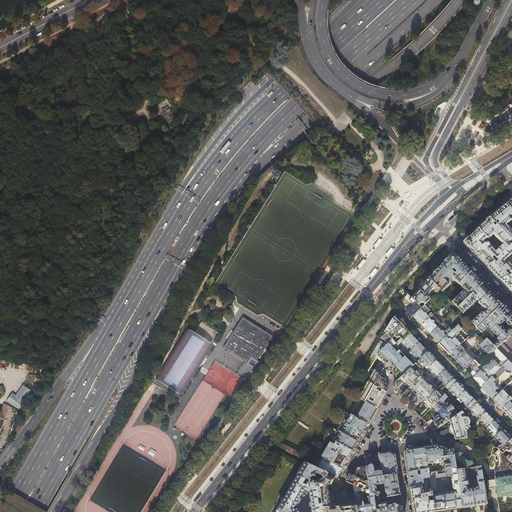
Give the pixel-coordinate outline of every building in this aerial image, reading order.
[(154,111),(165,102),(166,103),(168,101),(165,98),(152,109),(154,111)] [(173,114),(167,106),(163,109),(169,117),(173,114)] [(511,198),(503,206),(511,215),(511,198)] [(511,219),(511,218),(511,215),(503,206),(497,211),(489,217),(511,240),(511,239),(511,230),(507,224),(511,220),(511,219)] [(481,225),(478,228),(488,239),(489,240),(493,235),(502,245),(498,249),(502,254),(511,244),(511,240),(489,217),(487,220),(481,225)] [(484,242),(488,239),(478,228),(471,234),(464,242),(464,243),(468,248),(477,256),(488,267),(502,254),(498,249),(496,251),(488,244),(487,243),(486,243),(486,244),(484,242)] [(511,244),(502,254),(488,267),(495,275),(501,281),(511,270),(511,265),(511,264),(509,263),(508,263),(507,264),(505,261),(511,254),(511,244)] [(440,265),(429,278),(440,290),(443,292),(451,284),(450,277),(451,277),(458,284),(471,272),(463,263),(458,258),(454,254),(451,254),(440,265)] [(511,270),(501,281),(508,288),(511,292),(511,270)] [(477,278),(471,272),(458,284),(464,290),(463,292),(462,291),(451,301),(458,308),(482,283),(477,278)] [(440,290),(429,278),(412,298),(422,308),(429,300),(429,299),(428,298),(427,296),(432,290),(433,290),(435,291),(434,292),(436,294),(440,290)] [(487,288),(482,283),(458,308),(463,314),(476,302),(477,302),(478,304),(490,292),(487,288)] [(444,294),(443,292),(440,290),(436,294),(429,300),(422,308),(413,317),(417,321),(421,326),(429,318),(445,303),(449,299),(448,298),(446,296),(444,294)] [(490,292),(478,304),(483,308),(484,309),(485,310),(485,311),(483,313),(483,312),(481,312),(471,322),(477,328),(491,315),(493,313),(502,304),(496,298),(490,292)] [(413,317),(422,308),(412,298),(408,293),(405,298),(413,306),(405,314),(410,319),(413,317)] [(451,301),(449,299),(445,303),(447,306),(450,309),(451,309),(453,312),(458,308),(451,301)] [(398,306),(404,313),(407,310),(401,304),(398,306)] [(511,313),(502,304),(493,313),(497,317),(495,319),(491,315),(477,328),(477,329),(482,333),(488,327),(498,338),(497,339),(497,340),(492,345),(496,349),(502,343),(510,336),(511,333),(511,313)] [(384,331),(386,333),(387,334),(400,322),(397,319),(394,316),(384,331)] [(257,360),(258,359),(273,336),(261,328),(243,317),(234,331),(223,347),(245,361),(247,362),(251,356),(257,360)] [(432,321),(429,318),(421,326),(426,330),(430,335),(438,327),(434,323),(434,322),(433,320),(432,320),(432,321)] [(406,329),(400,322),(387,334),(391,338),(395,334),(396,335),(395,335),(395,336),(395,337),(396,338),(397,338),(398,338),(399,337),(400,337),(402,340),(403,340),(410,333),(406,329)] [(443,322),(438,327),(430,335),(434,339),(438,343),(452,330),(443,322)] [(477,328),(471,322),(469,324),(470,325),(470,326),(469,327),(470,328),(471,329),(472,329),(473,329),(475,330),(477,329),(477,328)] [(458,325),(452,330),(438,343),(444,349),(447,352),(450,355),(461,344),(465,340),(459,334),(460,333),(459,332),(462,329),(458,325)] [(193,334),(186,330),(173,351),(156,378),(157,379),(182,394),(212,346),(211,346),(209,344),(193,334)] [(391,338),(387,334),(386,333),(382,337),(387,343),(379,351),(386,357),(389,361),(390,360),(395,365),(403,358),(399,353),(400,351),(398,349),(400,347),(391,338)] [(415,338),(410,333),(403,340),(402,341),(405,344),(405,345),(405,346),(407,348),(408,348),(409,347),(411,350),(419,342),(415,338)] [(492,353),(496,349),(492,345),(487,339),(484,342),(480,346),(489,356),(492,353)] [(423,347),(419,342),(411,350),(407,354),(411,359),(414,362),(419,358),(420,359),(428,351),(423,347)] [(511,353),(502,343),(496,349),(508,361),(511,365),(511,353)] [(466,348),(461,344),(450,355),(454,359),(464,369),(470,375),(477,367),(479,365),(465,350),(466,348)] [(407,354),(400,347),(398,349),(400,351),(399,353),(403,358),(405,356),(407,354)] [(508,361),(496,349),(492,353),(499,361),(497,363),(494,360),(492,361),(491,359),(480,370),(477,367),(470,375),(472,378),(476,382),(481,387),(501,368),(501,367),(502,367),(508,361)] [(432,356),(428,351),(420,359),(415,363),(422,370),(424,367),(427,369),(429,368),(437,360),(432,356)] [(246,364),(254,369),(259,361),(257,360),(251,356),(247,362),(246,364)] [(405,356),(403,358),(395,365),(394,366),(397,369),(403,375),(415,363),(414,362),(411,359),(409,361),(405,356)] [(441,365),(437,360),(429,368),(427,370),(435,379),(437,377),(445,369),(441,365)] [(511,365),(508,361),(502,367),(507,372),(510,372),(511,374),(511,365)] [(426,375),(422,370),(415,363),(403,375),(399,378),(402,380),(404,383),(406,382),(409,385),(413,389),(426,375)] [(386,388),(384,369),(377,365),(367,382),(387,392),(386,388)] [(504,371),(501,368),(481,387),(486,393),(492,399),(498,394),(495,391),(498,388),(496,386),(496,384),(493,382),(504,371)] [(450,374),(445,369),(437,377),(439,379),(439,380),(439,381),(440,382),(441,382),(442,383),(438,387),(442,391),(446,387),(454,378),(450,374)] [(438,387),(426,375),(413,389),(418,395),(420,396),(425,401),(438,387)] [(461,385),(454,378),(446,387),(447,389),(448,389),(449,390),(450,390),(452,393),(452,394),(454,396),(455,396),(455,395),(458,398),(466,390),(461,385)] [(387,392),(367,382),(358,398),(364,401),(378,409),(383,400),(387,392)] [(10,392),(6,400),(18,407),(29,388),(21,384),(14,394),(10,392)] [(445,394),(442,391),(438,387),(425,401),(428,404),(431,408),(445,394)] [(503,389),(498,394),(492,399),(499,406),(505,413),(511,406),(511,399),(511,400),(511,399),(511,398),(510,395),(509,396),(503,389)] [(472,397),(466,390),(458,398),(457,399),(462,404),(463,404),(463,403),(469,410),(477,402),(472,397)] [(405,398),(413,402),(416,397),(407,393),(405,398)] [(448,397),(445,394),(431,408),(436,414),(434,415),(434,418),(436,420),(434,421),(438,428),(450,420),(454,417),(451,413),(454,410),(450,405),(449,406),(446,404),(444,404),(443,403),(444,401),(448,397)] [(374,416),(378,409),(364,401),(356,417),(367,424),(369,425),(374,416)] [(482,407),(477,402),(469,410),(472,413),(472,414),(473,416),(474,416),(475,416),(478,419),(486,411),(482,407)] [(10,409),(11,407),(3,403),(0,411),(0,430),(5,420),(4,419),(8,408),(10,409)] [(474,424),(471,427),(471,428),(474,431),(477,427),(482,433),(494,420),(490,416),(486,411),(478,419),(474,424)] [(462,412),(454,417),(450,420),(451,425),(451,426),(450,427),(449,429),(449,430),(450,431),(450,433),(451,434),(453,434),(454,435),(456,439),(468,438),(467,432),(471,428),(471,427),(469,425),(470,425),(470,423),(470,422),(470,421),(469,420),(469,419),(468,418),(468,419),(467,418),(466,418),(464,418),(462,418),(460,416),(464,414),(462,412)] [(344,419),(343,422),(362,433),(364,429),(367,424),(356,417),(350,414),(347,420),(344,419)] [(499,425),(494,420),(482,433),(488,439),(491,435),(494,438),(503,429),(499,425)] [(340,424),(337,431),(340,432),(357,442),(360,437),(362,433),(343,422),(341,421),(339,423),(340,424)] [(335,435),(337,431),(329,426),(324,435),(329,438),(332,433),(335,435)] [(508,434),(503,429),(494,438),(491,442),(499,450),(499,451),(511,438),(508,434)] [(340,432),(335,441),(352,451),(355,446),(357,442),(340,432)] [(510,455),(507,458),(508,460),(511,455),(511,438),(499,451),(505,457),(508,453),(510,455)] [(326,448),(327,448),(348,460),(349,457),(351,453),(352,451),(335,441),(331,439),(330,442),(330,441),(326,448)] [(433,445),(425,447),(427,463),(435,462),(435,464),(439,463),(439,462),(442,461),(442,463),(443,463),(443,461),(449,460),(449,462),(444,463),(445,470),(429,472),(430,478),(430,479),(436,478),(451,476),(457,475),(457,471),(455,471),(455,472),(453,473),(452,470),(456,469),(454,453),(453,449),(447,450),(446,447),(437,445),(433,445)] [(428,465),(427,463),(425,447),(415,448),(407,449),(404,453),(407,472),(417,471),(420,470),(428,469),(428,468),(427,468),(426,467),(425,466),(428,465)] [(151,448),(148,453),(153,457),(156,452),(151,448)] [(327,448),(321,457),(343,469),(345,464),(348,460),(327,448)] [(511,463),(508,460),(507,458),(505,457),(499,451),(499,450),(495,453),(496,454),(496,455),(498,458),(499,462),(498,466),(495,470),(496,471),(495,472),(496,477),(495,477),(495,480),(488,481),(489,489),(497,488),(498,497),(502,496),(510,495),(511,497),(511,463)] [(395,458),(394,455),(390,452),(379,454),(380,462),(373,463),(372,457),(365,458),(366,467),(368,479),(397,474),(397,468),(395,458)] [(462,452),(454,453),(456,469),(456,470),(465,469),(475,467),(473,459),(468,460),(463,456),(462,452)] [(321,457),(315,467),(328,473),(335,476),(338,478),(340,473),(343,469),(321,457)] [(324,481),(325,479),(328,473),(315,467),(304,462),(277,511),(276,511),(323,511),(319,484),(321,483),(324,481)] [(487,504),(482,466),(475,467),(476,476),(477,477),(479,487),(477,487),(476,487),(472,487),(472,488),(467,488),(466,478),(467,478),(465,469),(456,470),(457,471),(457,475),(462,508),(478,505),(487,504)] [(358,468),(353,476),(363,481),(368,481),(368,479),(366,467),(357,468),(358,468)] [(429,472),(428,469),(420,470),(420,475),(418,475),(417,471),(407,472),(411,499),(413,511),(435,511),(432,490),(424,491),(424,490),(423,490),(422,484),(423,484),(422,481),(424,481),(423,479),(430,478),(429,472)] [(331,485),(335,476),(328,473),(325,479),(324,481),(321,483),(319,484),(323,511),(357,511),(356,505),(351,505),(332,507),(332,508),(330,508),(330,507),(329,507),(328,506),(327,506),(327,504),(329,503),(327,487),(328,486),(329,486),(329,485),(328,484),(329,484),(331,485)] [(369,490),(368,481),(363,481),(353,476),(350,474),(349,475),(347,479),(346,481),(350,484),(353,485),(365,490),(369,490)] [(397,474),(368,479),(368,481),(369,490),(370,492),(373,494),(378,496),(379,493),(379,492),(378,491),(377,491),(376,485),(381,483),(385,482),(386,489),(385,489),(384,490),(385,493),(386,493),(387,497),(401,495),(399,481),(397,474)] [(457,475),(451,476),(453,489),(455,490),(456,490),(457,491),(436,494),(436,493),(437,493),(438,491),(438,490),(440,490),(439,486),(438,486),(437,479),(436,478),(430,479),(432,490),(435,511),(454,509),(462,508),(457,475)] [(369,490),(365,490),(353,485),(353,487),(356,505),(357,511),(376,511),(373,494),(370,492),(369,490)] [(378,496),(373,494),(376,511),(403,511),(403,508),(393,503),(392,505),(386,506),(386,505),(385,505),(385,502),(382,502),(382,503),(378,504),(378,506),(377,506),(377,502),(378,502),(379,500),(378,496)] [(401,495),(387,497),(381,498),(393,503),(403,508),(402,500),(401,495)]
